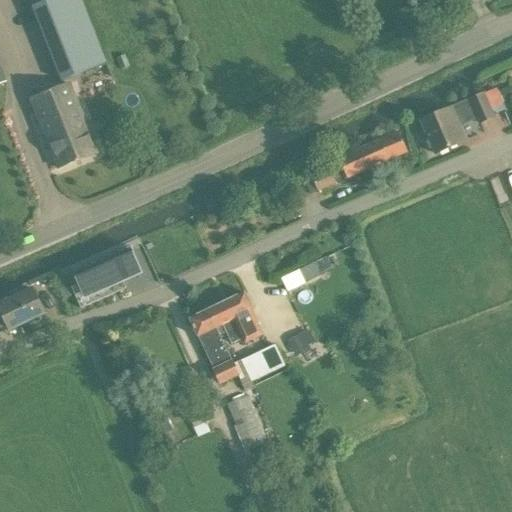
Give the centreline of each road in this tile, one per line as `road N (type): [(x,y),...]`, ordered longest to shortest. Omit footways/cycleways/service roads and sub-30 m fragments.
road 1 (tertiary): [(0,255),(511,23)]
road 2 (residential): [(0,357),(511,140)]
road 3 (track): [(0,32),(59,228)]
